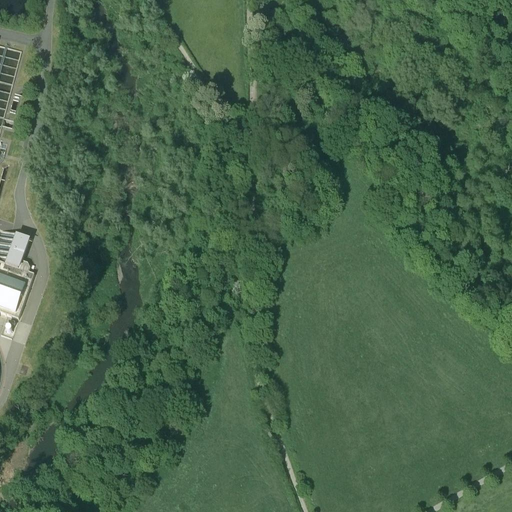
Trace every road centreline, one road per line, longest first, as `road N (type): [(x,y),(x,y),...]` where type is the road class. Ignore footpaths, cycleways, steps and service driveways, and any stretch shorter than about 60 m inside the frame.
road 1 (track): [(249,146),(248,320),(306,511)]
road 2 (track): [(141,0),(249,146)]
road 3 (track): [(249,0),(249,146)]
